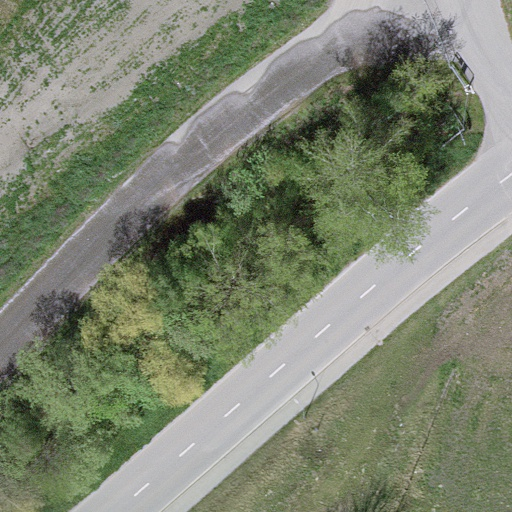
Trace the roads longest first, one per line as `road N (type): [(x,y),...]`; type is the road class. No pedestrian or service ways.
road 1 (tertiary): [(111,511),(511,173)]
road 2 (track): [(304,0),(255,52),(139,134),(0,290)]
road 3 (track): [(139,134),(198,0)]
